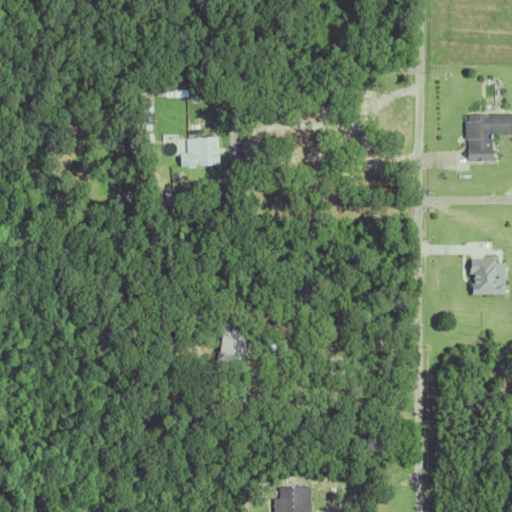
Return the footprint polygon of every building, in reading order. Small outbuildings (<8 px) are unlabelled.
[(132,141),(133,105),(150,105),(149,142),(132,141)] [(491,140),(491,158),(465,159),(464,158),(464,168),(452,168),(451,156),(464,156),(464,139),(461,139),(461,121),(465,121),(465,113),(510,112),(510,132),(489,133),(489,140),(491,140)] [(223,149),(229,148),(224,124),(233,122),(241,161),(232,163),(232,158),(226,160),(223,149)] [(177,152),(184,152),(183,138),(215,136),(216,164),(177,166),(177,152)] [(469,293),(469,289),(470,290),(470,274),(469,274),(469,273),(467,273),(467,257),(492,257),(492,262),(502,262),(502,293),(469,293)] [(214,360),(219,326),(245,329),(241,363),(214,360)] [(176,368),(193,367),(194,378),(177,380),(176,368)] [(271,511),(271,487),(306,486),(306,511),(271,511)]
